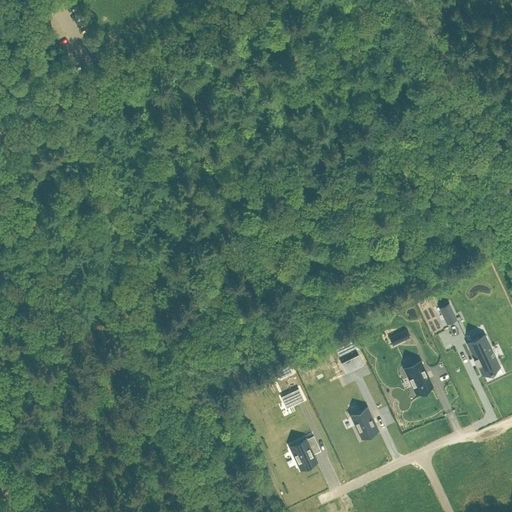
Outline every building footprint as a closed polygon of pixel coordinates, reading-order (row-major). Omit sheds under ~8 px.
[(448,302),(439,307),(447,322),(456,318),(448,302)] [(406,328),(400,331),(404,338),(409,336),(406,328)] [(484,334),(467,342),(474,357),(473,357),(473,358),(474,357),(477,364),(476,364),(476,365),(477,364),(482,373),(489,370),(490,370),(492,369),(499,365),(484,334)] [(420,359),(404,367),(416,392),(432,385),(420,359)] [(298,388),(281,396),(286,406),(303,398),(298,388)] [(367,406),(350,414),(361,437),(378,430),(367,406)] [(306,437),(289,445),(300,469),(317,461),(306,437)] [(406,511),(407,511),(405,511),(404,511),(400,503),(386,509),(387,511),(406,511)]
